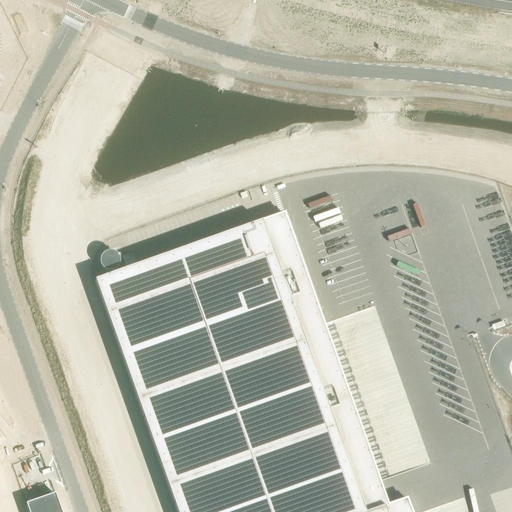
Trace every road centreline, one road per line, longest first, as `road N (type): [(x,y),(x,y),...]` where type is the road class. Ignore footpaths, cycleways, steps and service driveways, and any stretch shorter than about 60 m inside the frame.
road 1 (unclassified): [(94,0),(210,46),(323,70),(511,85)]
road 2 (unclassified): [(81,511),(0,280)]
road 3 (unclassified): [(0,173),(84,0)]
